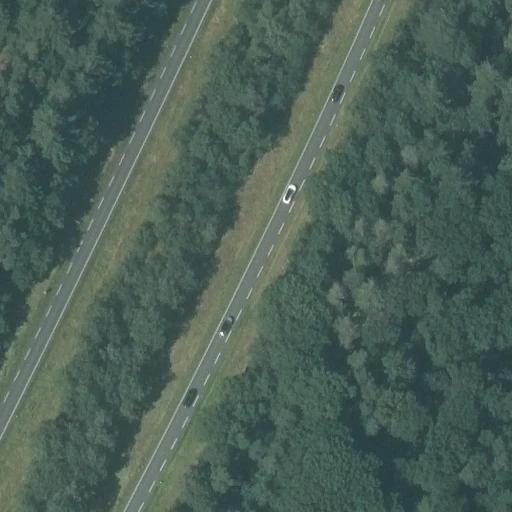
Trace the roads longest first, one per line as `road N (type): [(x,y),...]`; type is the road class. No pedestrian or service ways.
road 1 (primary): [(132,511),(378,0)]
road 2 (primary): [(203,0),(0,421)]
road 3 (track): [(511,162),(319,408),(317,511)]
road 4 (unclassified): [(0,205),(103,0)]
